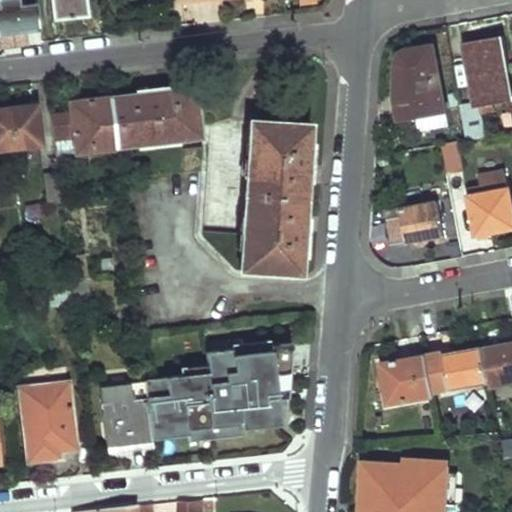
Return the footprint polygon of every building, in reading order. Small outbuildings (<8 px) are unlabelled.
[(0,0),(1,7),(0,7),(0,43),(27,40),(23,3),(20,3),(20,0),(0,0)] [(52,0),(55,17),(90,14),(88,0),(52,0)] [(466,41),(477,106),(464,109),(469,138),(489,134),(484,106),(511,99),(511,67),(506,34),(466,41)] [(436,47),(413,51),(406,54),(402,63),(401,95),(397,96),(402,119),(418,117),(447,112),(436,47)] [(203,136),(196,87),(110,96),(117,148),(203,136)] [(77,154),(117,148),(110,96),(69,100),(71,112),(51,115),(54,140),(74,137),(77,154)] [(0,145),(41,141),(36,103),(0,106),(0,145)] [(450,127),(447,112),(418,117),(420,132),(450,127)] [(246,122),(236,276),(302,280),(311,126),(246,122)] [(460,139),(444,143),(449,173),(466,169),(460,139)] [(43,170),(48,201),(62,200),(58,168),(43,170)] [(506,169),(480,174),(483,193),(510,188),(506,169)] [(511,187),(510,188),(483,193),(466,196),(474,240),(511,233),(511,187)] [(445,239),(438,202),(401,208),(403,216),(390,219),(395,244),(425,239),(426,242),(445,239)] [(401,208),(388,211),(390,219),(403,216),(401,208)] [(71,253),(73,273),(90,271),(88,251),(71,253)] [(91,273),(73,275),(77,303),(94,301),(91,273)] [(69,278),(40,281),(43,309),(72,305),(69,278)] [(210,374),(146,382),(153,436),(190,431),(189,426),(281,415),(279,403),(275,369),(290,367),(292,338),(208,353),(210,374)] [(492,385),(511,380),(511,342),(485,348),(491,381),(492,385)] [(445,353),(444,350),(429,353),(437,389),(491,381),(485,348),(485,346),(445,353)] [(383,361),(392,403),(438,394),(437,389),(429,353),(383,361)] [(290,367),(275,369),(279,403),(287,402),(290,367)] [(18,384),(28,458),(52,455),(51,448),(78,445),(69,378),(18,384)] [(104,419),(116,417),(119,441),(153,437),(153,436),(146,382),(146,378),(100,382),(104,419)] [(119,441),(116,417),(104,419),(107,443),(119,441)] [(500,425),(488,427),(493,460),(505,458),(506,458),(500,425)] [(447,511),(450,464),(360,460),(357,511),(447,511)] [(203,511),(205,497),(182,499),(180,511),(203,511)] [(155,511),(155,502),(137,504),(136,511),(155,511)]
